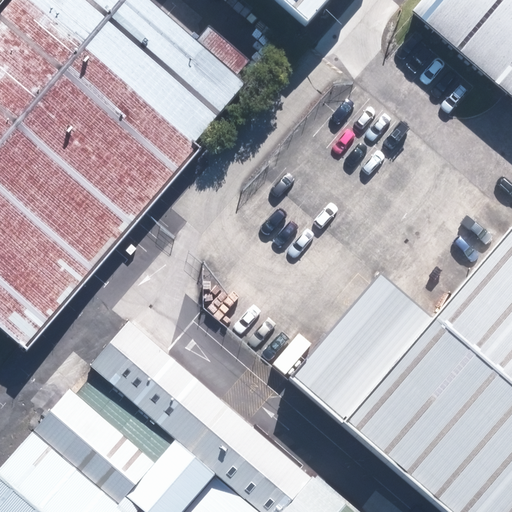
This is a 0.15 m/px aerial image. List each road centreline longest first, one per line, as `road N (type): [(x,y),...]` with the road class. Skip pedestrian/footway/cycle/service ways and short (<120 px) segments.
road 1 (unknown): [(185,224),(284,279),(352,261),(391,227),(429,177),(435,125),(407,83),(354,33)]
road 2 (unknown): [(121,296),(247,398),(347,464),(398,511)]
